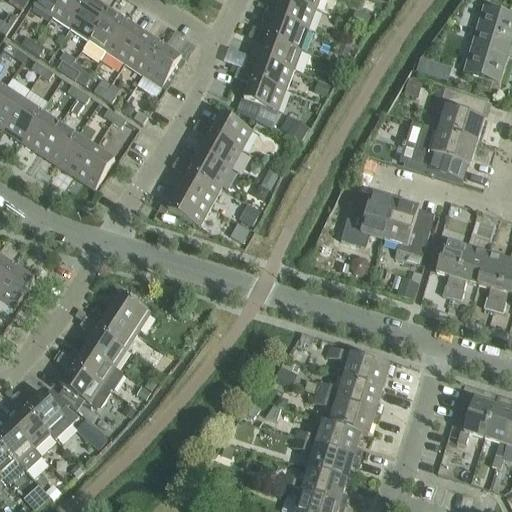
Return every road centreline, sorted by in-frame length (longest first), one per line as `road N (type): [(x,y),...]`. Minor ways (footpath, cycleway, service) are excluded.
road 1 (residential): [(441,350),(102,243)]
road 2 (residential): [(102,243),(189,109),(215,45)]
road 3 (residential): [(0,385),(66,315),(102,243)]
road 4 (residential): [(390,502),(441,350)]
road 5 (residential): [(511,207),(377,171)]
